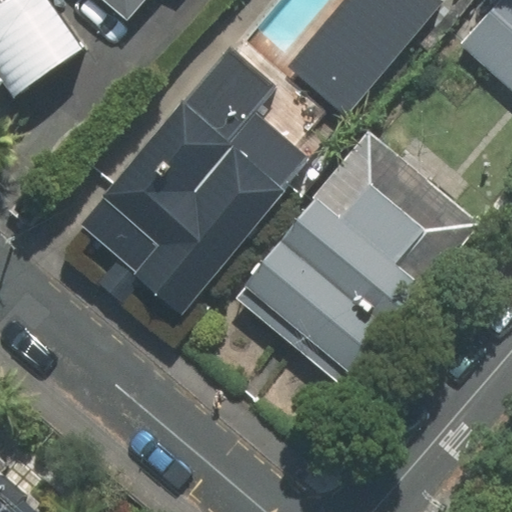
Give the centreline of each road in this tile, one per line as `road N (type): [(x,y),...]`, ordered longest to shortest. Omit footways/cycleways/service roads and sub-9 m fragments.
road 1 (residential): [(268,511),(0,282)]
road 2 (residential): [(373,511),(511,350)]
